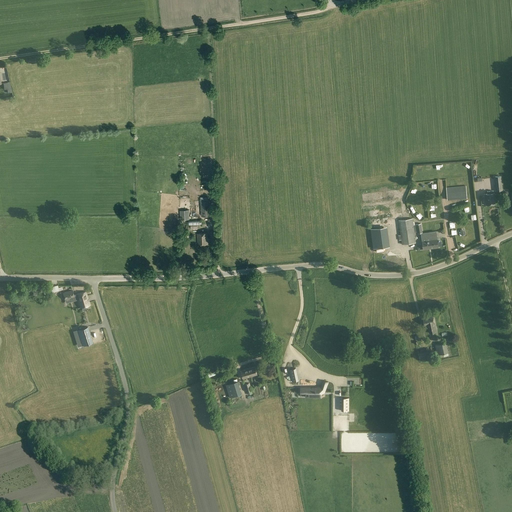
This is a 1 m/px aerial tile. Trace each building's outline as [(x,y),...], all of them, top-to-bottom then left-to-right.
[(503,190),(501,176),(494,176),(496,191),(503,190)] [(466,186),(446,187),(447,200),(467,199),(466,186)] [(487,194),(485,194),(487,205),(496,204),(494,193),(494,191),(492,191),(492,190),(490,190),(490,191),(487,191),(487,194)] [(200,201),(201,216),(210,216),(210,200),(200,201)] [(181,220),(189,220),(189,215),(189,210),(180,211),(181,216),(181,220)] [(401,240),(402,245),(416,243),(414,232),(417,232),(418,233),(423,233),(421,223),(416,224),(416,226),(414,226),(412,218),(399,220),(401,235),(398,235),(399,240),(401,240)] [(209,238),(207,238),(207,233),(197,233),(198,244),(208,244),(208,241),(215,241),(214,233),(209,233),(209,238)] [(438,239),(437,239),(437,237),(429,238),(431,247),(439,246),(438,239)] [(428,248),(431,247),(429,238),(422,239),(422,241),(423,249),(428,248)] [(79,301),(88,299),(86,292),(74,295),(73,290),(63,293),(65,300),(72,298),(72,299),(73,298),(74,301),(78,300),(79,301)] [(88,299),(79,301),(81,308),(90,305),(88,299)] [(425,326),(428,325),(430,333),(436,332),(434,324),(433,316),(423,318),(425,326)] [(77,330),(82,346),(93,342),(88,326),(77,330)] [(448,352),(446,343),(435,345),(437,354),(448,352)] [(420,361),(429,359),(426,349),(417,351),(420,361)] [(243,379),(257,375),(255,367),(241,371),(243,379)] [(226,385),(229,398),(232,397),(236,396),(238,401),(244,399),(242,394),(238,381),(226,385)] [(316,388),(316,387),(312,387),(300,387),(300,393),(301,393),(301,392),(307,392),(307,393),(309,393),(309,397),(321,397),(321,393),(325,393),(327,387),(321,387),(321,388),(316,388)]
